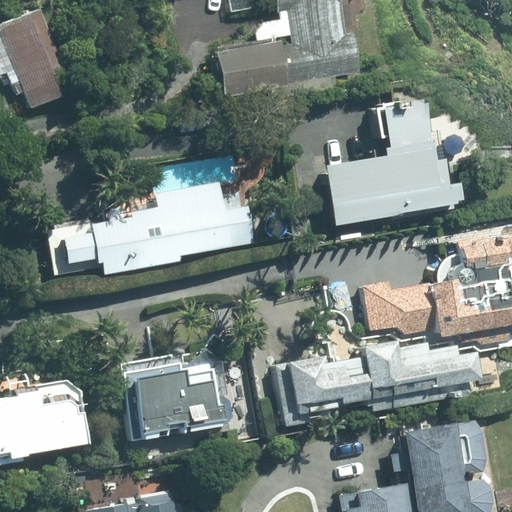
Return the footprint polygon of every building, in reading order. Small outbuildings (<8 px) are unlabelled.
[(215,42),(222,89),(359,67),(347,0),(274,0),(276,8),(287,6),(291,30),(215,42)] [(269,0),(231,0),(233,11),(271,6),(269,0)] [(64,65),(40,6),(0,21),(0,71),(5,85),(12,82),(15,91),(24,87),(31,105),(62,92),(53,70),(64,65)] [(384,147),(324,158),(334,218),(463,197),(459,175),(450,176),(446,153),(433,156),(422,94),(376,101),(384,147)] [(110,215),(50,225),(52,237),(48,238),(54,269),(102,261),(103,266),(255,240),(248,201),(225,205),(220,178),(154,189),(156,202),(109,210),(110,215)] [(389,277),(362,282),(370,326),(402,320),(405,336),(511,317),(511,224),(459,234),(462,249),(443,252),(447,274),(390,284),(389,277)] [(325,352),(275,360),(286,421),(465,391),(463,377),(480,374),(475,345),(458,348),(456,339),(427,344),(425,334),(397,339),(396,333),(361,339),(363,351),(326,357),(325,352)] [(171,352),(123,360),(135,433),(223,418),(213,358),(173,365),(171,352)] [(77,379),(0,391),(0,460),(29,455),(28,447),(86,437),(77,379)] [(454,415),(403,424),(407,447),(391,450),(394,466),(410,463),(412,474),(339,487),(342,511),(486,511),(494,511),(488,473),(478,475),(477,468),(490,465),(481,416),(455,420),(454,415)] [(179,511),(176,492),(88,507),(88,511),(179,511)]
